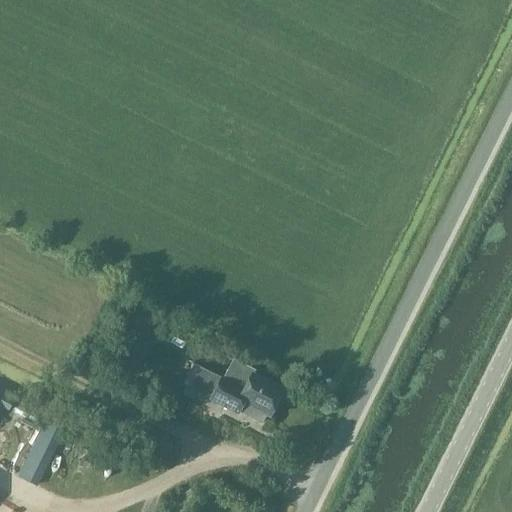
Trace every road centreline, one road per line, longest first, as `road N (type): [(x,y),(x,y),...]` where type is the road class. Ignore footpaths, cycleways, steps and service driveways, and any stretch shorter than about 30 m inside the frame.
road 1 (unclassified): [(306,511),(511,95)]
road 2 (tertiary): [(427,511),(511,338)]
